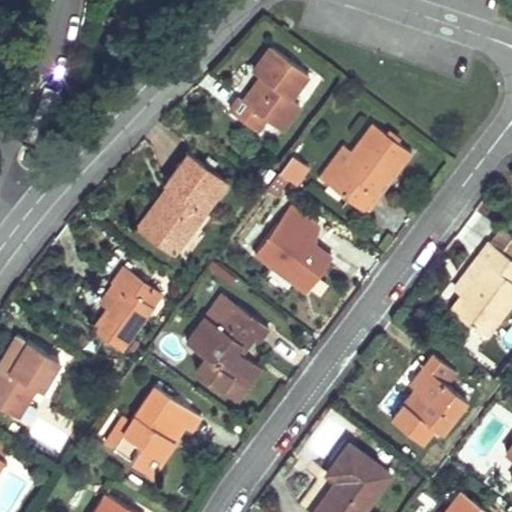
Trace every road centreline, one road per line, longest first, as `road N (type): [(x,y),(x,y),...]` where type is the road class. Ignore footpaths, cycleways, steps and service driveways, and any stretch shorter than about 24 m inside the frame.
road 1 (residential): [(511,120),(219,511)]
road 2 (residential): [(231,0),(118,112),(0,248)]
road 3 (residential): [(374,0),(511,46)]
